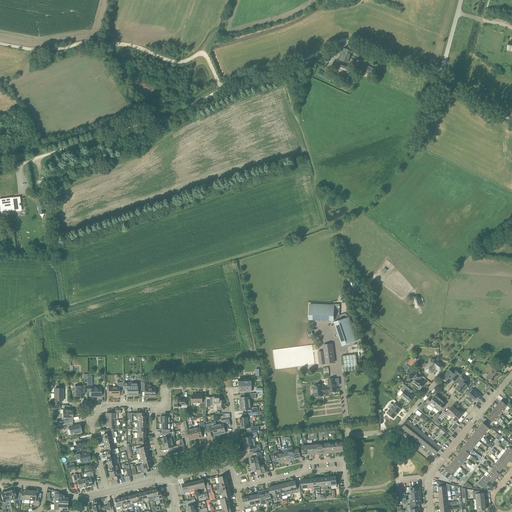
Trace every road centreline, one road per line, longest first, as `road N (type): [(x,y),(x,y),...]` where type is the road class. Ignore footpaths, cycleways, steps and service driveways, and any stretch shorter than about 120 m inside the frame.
road 1 (track): [(511,120),(420,66),(338,40),(169,119),(18,163)]
road 2 (track): [(222,89),(205,54),(180,63),(111,42),(41,49),(0,43)]
road 3 (residential): [(235,437),(223,389),(170,387),(153,405)]
road 4 (residential): [(153,405),(160,454),(235,437)]
